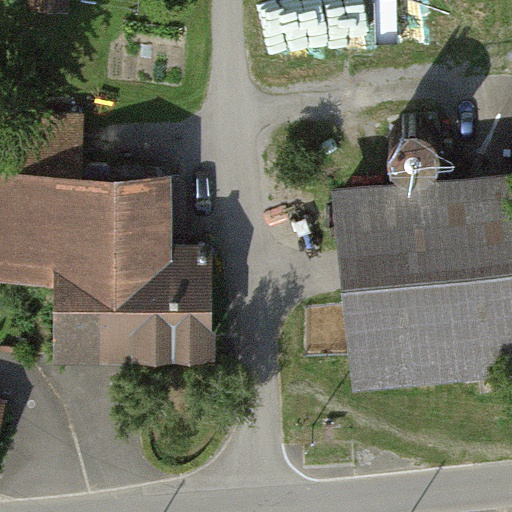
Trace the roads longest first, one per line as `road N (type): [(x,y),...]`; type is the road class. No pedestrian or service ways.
road 1 (unclassified): [(237,0),(267,510)]
road 2 (unclassified): [(267,510),(511,483)]
